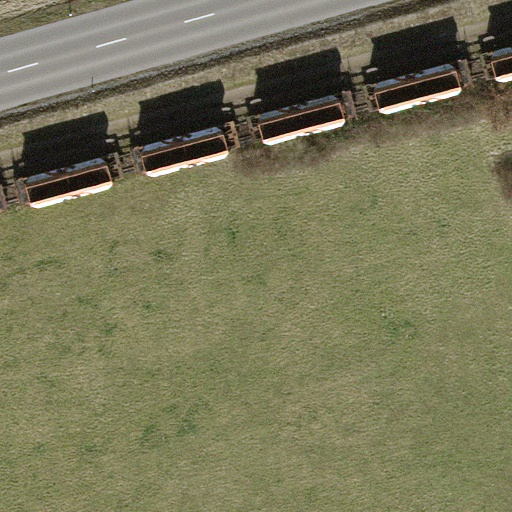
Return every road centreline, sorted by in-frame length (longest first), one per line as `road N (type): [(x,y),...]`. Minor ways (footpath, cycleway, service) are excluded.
road 1 (track): [(511,25),(0,164)]
road 2 (secondary): [(0,78),(277,0)]
